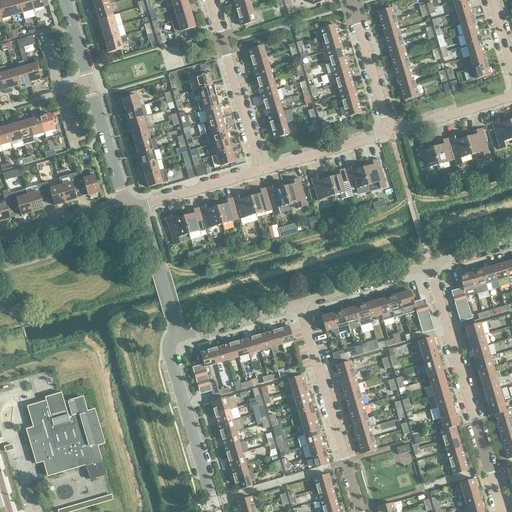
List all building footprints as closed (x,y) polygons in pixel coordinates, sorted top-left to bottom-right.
[(11,17),(7,1),(6,0),(1,0),(2,3),(0,3),(0,18),(0,20),(11,17)] [(18,0),(11,0),(7,1),(11,17),(22,14),(18,0)] [(30,0),(18,0),(22,14),(33,10),(30,0)] [(30,0),(33,10),(45,7),(42,0),(30,0)] [(92,0),(95,9),(110,5),(115,4),(113,0),(92,0)] [(174,10),(189,5),(187,0),(167,0),(165,1),(167,7),(172,5),(174,10)] [(247,0),(234,4),(238,15),(252,11),(249,0),(247,0)] [(468,0),(462,0),(453,3),(456,14),(471,9),(468,0)] [(98,20),(113,16),(110,5),(95,9),(98,20)] [(189,5),(174,10),(177,21),(192,16),(189,5)] [(377,13),(381,24),(396,20),(392,8),(377,13)] [(456,14),(460,24),(475,20),(471,9),(456,14)] [(252,11),(238,15),(241,26),(256,22),(252,11)] [(101,31),(116,27),(113,16),(98,20),(101,31)] [(192,16),(177,21),(172,22),(173,28),(179,27),(180,32),(195,28),(192,16)] [(381,24),(384,35),(399,30),(396,20),(381,24)] [(475,20),(460,24),(463,35),(478,31),(475,20)] [(324,41),(339,36),(335,25),(320,29),(324,41)] [(105,42),(120,38),(116,27),(101,31),(105,42)] [(399,30),(384,35),(387,46),(402,41),(399,30)] [(17,37),(15,31),(7,34),(9,40),(17,37)] [(463,35),(466,46),(481,42),(478,31),(463,35)] [(156,37),(157,39),(158,44),(166,42),(163,35),(162,35),(156,37)] [(105,42),(108,54),(123,49),(121,44),(127,42),(125,36),(120,38),(105,42)] [(324,41),(327,52),(342,47),(339,36),(324,41)] [(19,49),(23,48),(29,46),(35,45),(32,37),(16,41),(19,49)] [(387,46),(390,57),(405,52),(402,41),(387,46)] [(440,48),(441,54),(446,52),(443,41),(438,43),(440,48)] [(469,57),(484,53),(481,42),(466,46),(469,57)] [(251,62),(266,58),(263,46),(248,51),(251,62)] [(327,52),(330,63),(345,58),(342,47),(327,52)] [(390,57),(394,68),(409,63),(405,52),(390,57)] [(443,59),(445,65),(450,64),(446,52),(441,54),(443,59)] [(469,57),(472,68),(487,64),(484,53),(469,57)] [(422,64),(434,61),(433,56),(421,58),(422,64)] [(270,69),(266,58),(251,62),(255,73),(270,69)] [(345,58),(330,63),(333,74),(348,69),(345,58)] [(23,62),(30,86),(34,85),(33,82),(40,80),(36,64),(29,66),(27,60),(23,62)] [(20,69),(13,71),(18,86),(25,84),(26,87),(30,86),(23,62),(18,63),(20,69)] [(409,63),(394,68),(397,79),(412,74),(409,63)] [(491,75),(487,64),(472,68),(476,80),(491,75)] [(5,67),(1,68),(8,93),(12,91),(11,88),(18,86),(13,71),(7,73),(5,67)] [(192,91),(197,90),(212,85),(209,74),(207,75),(205,69),(187,75),(192,91)] [(255,73),(258,84),(273,80),(270,69),(255,73)] [(333,74),(337,84),(351,80),(348,69),(333,74)] [(397,79),(400,90),(415,85),(412,74),(397,79)] [(273,80),(258,84),(261,95),(276,91),(273,80)] [(340,95),(355,91),(351,80),(337,84),(340,95)] [(212,85),(197,90),(192,91),(193,97),(199,95),(201,101),(215,96),(212,85)] [(415,85),(400,90),(403,101),(418,97),(415,85)] [(261,95),(264,106),(279,101),(276,91),(261,95)] [(340,95),(343,106),(358,102),(355,91),(340,95)] [(125,111),(140,107),(137,95),(122,100),(125,111)] [(201,113),(204,112),(219,107),(215,96),(201,101),(198,102),(201,113)] [(171,98),(165,99),(169,111),(174,109),(171,98)] [(460,98),(453,100),(455,106),(462,105),(460,98)] [(279,101),(264,106),(267,117),(282,112),(279,101)] [(358,102),(343,106),(346,118),(361,113),(358,102)] [(140,107),(125,111),(128,122),(143,118),(148,116),(144,105),(140,107)] [(219,107),(204,112),(207,123),(222,118),(219,107)] [(267,117),(271,128),(286,123),(282,112),(267,117)] [(50,114),(39,118),(44,133),(55,130),(50,114)] [(39,118),(28,121),(33,136),(44,133),(39,118)] [(143,118),(128,122),(131,133),(146,129),(143,118)] [(206,135),(210,134),(225,129),(222,118),(207,123),(202,124),(206,135)] [(177,120),(172,121),(175,132),(180,130),(177,120)] [(502,124),(500,120),(491,122),(499,150),(505,148),(504,142),(511,139),(511,131),(509,121),(502,124)] [(34,142),(33,136),(28,121),(17,124),(23,145),(34,142)] [(286,123),(271,128),(274,139),(289,135),(286,123)] [(6,127),(11,143),(13,149),(23,145),(17,124),(6,127)] [(0,146),(11,143),(6,127),(0,129),(0,146)] [(146,129),(131,133),(135,144),(150,139),(146,129)] [(225,129),(210,134),(206,135),(209,146),(213,144),(228,140),(225,129)] [(474,136),(471,137),(466,138),(471,156),(477,154),(479,160),(490,156),(482,129),(472,132),(474,136)] [(454,137),(448,139),(454,161),(456,166),(462,164),(460,159),(471,156),(466,138),(455,141),(454,137)] [(150,139),(135,144),(138,155),(153,150),(152,149),(157,148),(154,139),(150,140),(150,139)] [(454,161),(448,139),(442,141),(443,145),(433,148),(438,166),(454,161)] [(217,155),(232,151),(228,140),(213,144),(217,155)] [(180,148),(177,149),(179,155),(187,152),(184,141),(178,143),(180,148)] [(421,171),(438,166),(433,148),(425,150),(424,146),(414,149),(421,171)] [(153,150),(138,155),(141,166),(156,161),(153,150)] [(193,162),(198,161),(195,150),(190,152),(193,162)] [(214,168),(220,167),(235,162),(232,151),(217,155),(211,157),(214,168)] [(187,152),(179,155),(181,160),(183,160),(185,165),(190,163),(187,152)] [(511,167),(511,165),(511,160),(501,158),(500,164),(511,167)] [(362,169),(368,186),(378,183),(380,189),(386,187),(378,160),(372,162),(373,165),(362,169)] [(156,161),(141,166),(144,177),(159,172),(156,161)] [(493,175),(499,173),(496,164),(490,166),(493,175)] [(194,167),(196,174),(197,177),(202,176),(200,166),(194,167)] [(356,190),(368,186),(362,169),(355,171),(354,167),(345,170),(348,182),(354,181),(356,190)] [(335,177),(329,178),(334,196),(339,195),(341,200),(352,196),(348,182),(345,170),(334,173),(335,177)] [(159,172),(144,177),(148,188),(168,182),(165,171),(159,172)] [(94,176),(93,172),(89,173),(90,178),(83,180),(81,173),(75,174),(79,187),(85,186),(88,196),(89,196),(90,199),(98,197),(97,194),(99,193),(94,176)] [(74,189),(79,187),(75,174),(58,179),(61,186),(66,203),(77,200),(74,189)] [(317,201),(334,196),(329,178),(321,181),(320,177),(311,180),(317,201)] [(295,204),(296,209),(307,206),(299,179),(290,182),(291,185),(284,188),(289,205),(295,204)] [(47,182),(42,184),(46,197),(51,195),(54,206),(66,203),(61,186),(50,190),(47,182)] [(36,186),(25,189),(32,213),(43,209),(40,199),(46,197),(42,184),(36,186)] [(278,208),(289,205),(284,188),(276,190),(275,186),(266,189),(272,210),(273,216),(280,214),(278,208)] [(14,192),(8,194),(12,207),(18,205),(21,216),(32,213),(25,189),(14,193),(14,192)] [(255,215),(272,210),(266,189),(260,191),(261,194),(250,198),(255,215)] [(7,208),(12,207),(8,194),(3,196),(4,202),(0,203),(0,222),(10,219),(7,208)] [(238,197),(232,199),(239,220),(255,215),(250,198),(239,201),(238,197)] [(222,225),(239,220),(232,199),(223,201),(224,205),(217,207),(222,225)] [(203,221),(202,221),(205,230),(222,225),(217,207),(206,211),(205,207),(199,208),(203,221)] [(197,223),(202,221),(203,221),(199,208),(193,210),(194,214),(183,217),(189,235),(200,232),(197,223)] [(176,219),(175,216),(165,218),(173,245),(191,240),(189,235),(183,217),(176,219)] [(310,229),(318,226),(315,217),(307,219),(310,229)] [(295,225),(287,227),(289,235),(292,234),(297,233),(296,229),(295,225)] [(272,241),(279,238),(276,226),(268,228),(272,241)] [(511,261),(503,264),(508,279),(511,277),(511,261)] [(492,267),(497,282),(499,288),(510,285),(508,279),(503,264),(492,267)] [(499,288),(497,282),(492,267),(482,270),(486,285),(491,284),(493,290),(499,288)] [(471,273),(475,288),(477,294),(488,291),(486,285),(482,270),(471,273)] [(459,277),(463,288),(465,298),(477,294),(475,288),(471,273),(459,277)] [(463,288),(455,290),(456,293),(452,294),(457,311),(468,308),(465,298),(463,288)] [(416,312),(413,303),(410,291),(398,295),(404,315),(416,312)] [(387,298),(392,313),(393,319),(404,315),(398,295),(387,298)] [(376,301),(381,316),(382,322),(393,319),(392,313),(387,298),(376,301)] [(370,319),(381,316),(376,301),(365,304),(370,319)] [(413,303),(416,312),(419,322),(431,319),(426,302),(421,303),(420,301),(413,303)] [(355,307),(359,322),(360,327),(371,324),(370,319),(365,304),(355,307)] [(344,311),(348,326),(349,330),(360,327),(359,322),(355,307),(344,311)] [(506,312),(504,307),(493,310),(495,315),(506,312)] [(468,308),(457,311),(458,317),(470,314),(468,308)] [(333,314),(337,329),(348,326),(344,311),(333,314)] [(337,329),(333,314),(321,317),(326,332),(330,331),(331,333),(335,335),(335,337),(339,336),(337,329)] [(470,314),(458,317),(460,323),(472,319),(470,314)] [(419,322),(421,328),(432,325),(431,319),(419,322)] [(480,324),(465,328),(468,340),(483,335),(480,324)] [(434,330),(432,325),(421,328),(422,334),(434,330)] [(277,330),(282,345),(293,342),(289,327),(277,330)] [(266,334),(271,348),(282,345),(277,330),(266,334)] [(255,337),(260,352),(271,348),(266,334),(255,337)] [(483,335),(468,340),(472,350),(487,346),(483,335)] [(260,352),(255,337),(244,340),(249,355),(260,352)] [(418,342),(421,353),(436,349),(433,338),(418,342)] [(244,340),(234,343),(238,358),(249,355),(244,340)] [(238,358),(234,343),(223,346),(227,361),(238,358)] [(227,361),(223,346),(212,350),(216,364),(227,361)] [(487,346),(472,350),(475,361),(490,357),(487,346)] [(436,349),(421,353),(424,364),(439,360),(436,349)] [(200,353),(204,364),(205,368),(216,364),(212,350),(200,353)] [(490,357),(475,361),(478,372),(493,368),(490,357)] [(424,364),(427,375),(442,371),(439,360),(424,364)] [(354,373),(351,362),(336,366),(339,378),(354,373)] [(204,364),(196,367),(197,369),(193,370),(199,392),(203,391),(204,394),(211,392),(205,368),(204,364)] [(493,368),(478,372),(481,383),(500,378),(499,372),(494,373),(493,368)] [(446,382),(442,371),(427,375),(431,386),(446,382)] [(339,378),(342,389),(357,384),(354,373),(339,378)] [(306,387),(303,376),(288,380),(291,392),(306,387)] [(500,378),(481,383),(485,394),(499,390),(498,385),(502,383),(500,378)] [(431,386),(434,397),(449,393),(446,382),(431,386)] [(342,389),(345,399),(360,395),(357,384),(342,389)] [(295,403),(310,398),(306,387),(291,392),(295,403)] [(499,390),(485,394),(488,405),(503,401),(499,390)] [(231,404),(239,400),(236,393),(228,397),(231,404)] [(449,393),(434,397),(437,408),(452,404),(449,393)] [(85,462),(86,465),(90,480),(105,475),(97,446),(104,444),(94,410),(87,412),(82,398),(64,403),(61,394),(45,398),(46,402),(27,407),(32,424),(34,424),(35,428),(26,430),(36,464),(43,462),(48,476),(63,472),(62,468),(66,467),(66,469),(82,465),(81,463),(85,462)] [(345,399),(349,410),(364,406),(360,395),(345,399)] [(310,398),(295,403),(298,414),(313,409),(310,398)] [(211,403),(214,414),(229,410),(226,399),(214,402),(211,403)] [(506,400),(503,401),(488,405),(491,417),(495,416),(494,415),(506,412),(504,407),(508,406),(506,400)] [(437,408),(440,419),(455,415),(452,404),(437,408)] [(349,410),(352,421),(367,417),(364,406),(349,410)] [(313,409),(298,414),(301,424),(316,420),(313,409)] [(232,421),(229,410),(214,414),(218,425),(232,421)] [(494,415),(495,416),(498,426),(511,422),(511,419),(509,411),(506,412),(494,415)] [(455,415),(440,419),(443,430),(444,430),(455,427),(459,426),(455,415)] [(352,421),(355,432),(370,428),(367,417),(352,421)] [(316,420),(301,424),(304,435),(319,431),(316,420)] [(218,425),(221,436),(236,432),(232,421),(218,425)] [(511,422),(498,426),(501,437),(511,433),(511,422)] [(415,426),(410,428),(413,439),(421,437),(419,431),(417,432),(415,426)] [(440,431),(443,442),(458,438),(455,427),(444,430),(443,430),(440,431)] [(355,432),(358,443),(373,439),(370,428),(355,432)] [(308,446),(323,442),(319,431),(304,435),(308,446)] [(224,447),(239,443),(236,432),(221,436),(224,447)] [(511,433),(501,437),(504,448),(511,445),(511,433)] [(458,438),(443,442),(447,453),(462,449),(458,438)] [(373,439),(358,443),(362,455),(376,450),(373,439)] [(323,442),(308,446),(311,457),(326,453),(323,442)] [(224,447),(227,458),(242,454),(239,443),(224,447)] [(407,453),(410,452),(408,445),(396,449),(398,456),(407,453)] [(447,453),(450,464),(465,460),(462,449),(447,453)] [(314,469),(329,464),(326,453),(311,457),(314,469)] [(245,465),(242,454),(227,458),(230,469),(245,465)] [(280,466),(277,455),(269,458),(271,464),(274,463),(275,468),(280,466)] [(465,460),(450,464),(453,475),(468,471),(465,460)] [(234,480),(249,476),(252,474),(251,468),(247,469),(245,465),(230,469),(234,480)] [(250,482),(254,480),(252,474),(249,476),(234,480),(237,491),(252,487),(250,482)] [(328,475),(313,479),(317,490),(332,486),(328,475)] [(474,480),(459,484),(463,495),(478,491),(474,480)] [(332,486),(317,490),(320,501),(335,497),(332,486)] [(463,495),(466,506),(481,502),(478,491),(463,495)] [(251,497),(236,502),(239,511),(243,511),(255,509),(251,497)] [(335,497),(320,501),(323,511),(324,511),(338,508),(335,497)] [(483,511),(481,502),(466,506),(467,511),(483,511)]
